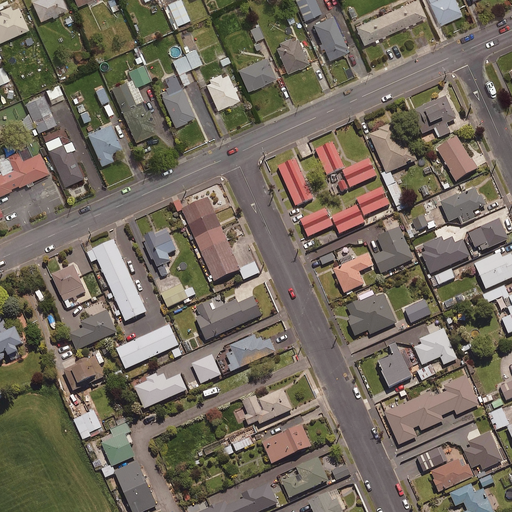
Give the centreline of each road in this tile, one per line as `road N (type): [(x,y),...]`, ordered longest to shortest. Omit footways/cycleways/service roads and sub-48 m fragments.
road 1 (residential): [(395,511),(235,154)]
road 2 (secondary): [(0,259),(235,154)]
road 3 (secondary): [(235,154),(462,51)]
road 4 (residential): [(511,164),(462,51)]
